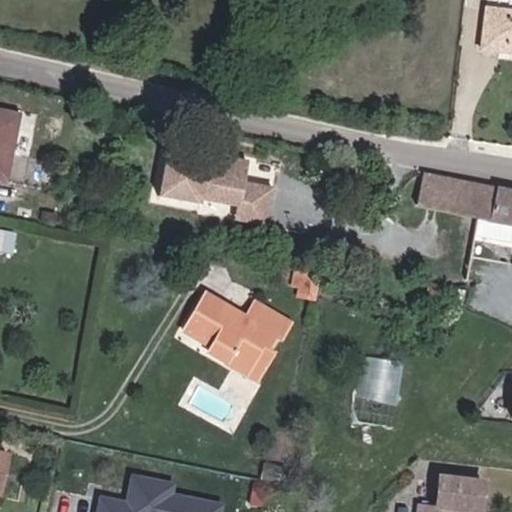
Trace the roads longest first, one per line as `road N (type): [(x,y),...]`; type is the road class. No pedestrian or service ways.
road 1 (unclassified): [(511,166),(0,57)]
road 2 (unknown): [(0,400),(99,420),(123,401),(182,307)]
